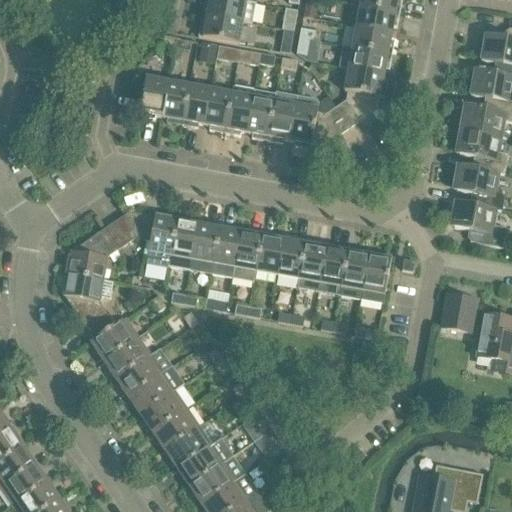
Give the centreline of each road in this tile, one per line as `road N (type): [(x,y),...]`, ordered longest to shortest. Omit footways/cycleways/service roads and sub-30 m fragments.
road 1 (residential): [(30,225),(20,305),(31,359),(141,511)]
road 2 (residential): [(113,171),(401,209)]
road 3 (residential): [(330,465),(375,427),(409,382),(432,260)]
road 4 (residential): [(401,209),(442,0)]
road 5 (residential): [(113,171),(99,136),(111,81),(175,0)]
